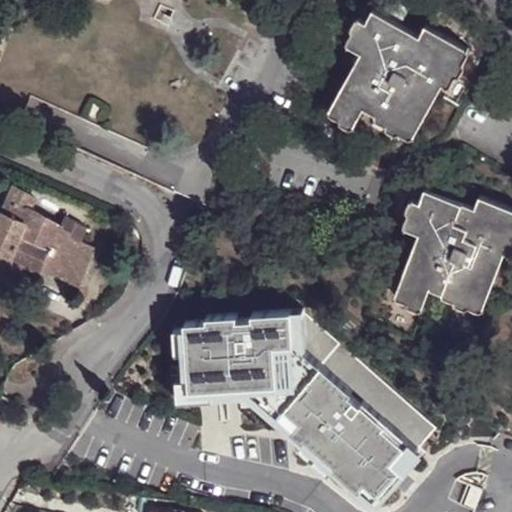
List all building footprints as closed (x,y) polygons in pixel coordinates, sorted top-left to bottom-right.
[(418,32),(371,7),(364,21),(354,16),(348,27),(351,28),(344,41),(359,49),(328,110),(337,115),(338,120),(350,126),(361,106),(373,112),(373,115),(384,121),(384,125),(394,130),(398,128),(411,135),(439,81),(447,85),(453,74),(457,74),(462,63),(460,60),(466,48),(423,24),(418,32)] [(472,205),(422,186),(418,197),(413,196),(407,197),(401,210),(404,212),(400,223),(417,231),(396,287),(395,286),(392,293),(405,299),(404,301),(417,306),(426,284),(439,289),(438,293),(451,298),(452,303),(463,307),(466,302),(479,307),(502,250),(509,253),(511,245),(511,207),(476,194),(472,205)] [(0,213),(0,252),(76,286),(93,249),(78,242),(84,226),(64,216),(59,227),(29,211),(34,200),(12,187),(0,213)] [(511,309),(511,301),(503,298),(500,306),(511,310),(511,309)] [(206,320),(186,321),(186,327),(188,352),(190,376),(191,389),(217,387),(218,399),(240,398),(239,387),(239,386),(252,385),(297,424),(291,431),(303,442),(306,439),(320,452),(312,460),(328,474),(333,469),(358,491),(365,483),(378,495),(437,426),(302,309),(304,337),(293,338),(291,309),(253,312),(253,317),(240,318),(240,313),(206,316),(206,320)] [(304,337),(302,309),(291,309),(293,338),(304,337)] [(188,352),(186,327),(175,328),(177,353),(188,352)] [(191,389),(190,376),(177,376),(178,390),(191,389)] [(252,385),(239,386),(239,387),(291,431),(297,424),(252,385)] [(365,483),(358,491),(371,502),(378,495),(365,483)] [(473,509),(480,491),(469,487),(462,505),(473,509)]
